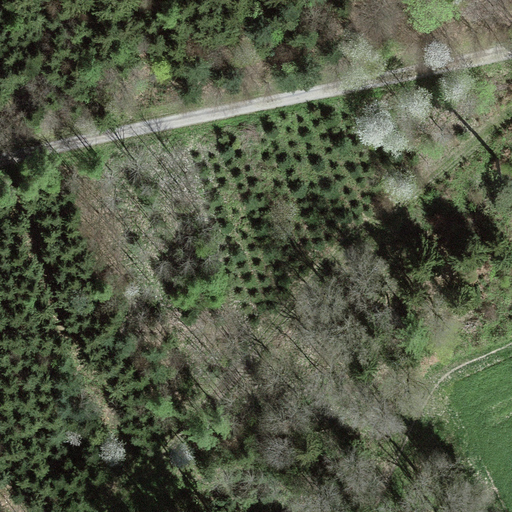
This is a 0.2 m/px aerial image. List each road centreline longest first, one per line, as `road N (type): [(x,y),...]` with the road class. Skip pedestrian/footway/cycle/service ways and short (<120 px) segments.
road 1 (track): [(93,511),(382,214),(511,106)]
road 2 (track): [(0,163),(511,51)]
